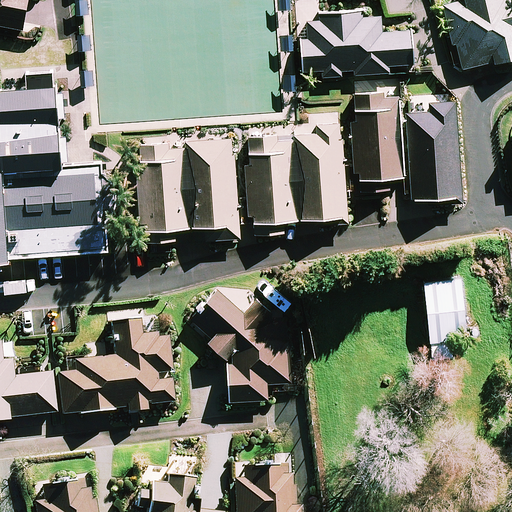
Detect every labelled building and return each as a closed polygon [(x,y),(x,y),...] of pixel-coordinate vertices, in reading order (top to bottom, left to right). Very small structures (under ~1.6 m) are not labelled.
[(0,0),(0,25),(23,30),(29,0),(0,0)] [(456,45),(462,68),(495,60),(496,64),(511,59),(511,0),(465,0),(466,1),(445,6),(454,45),(456,45)] [(303,42),(305,71),(323,69),(323,77),(342,76),(342,70),(354,69),(355,75),(390,72),(389,65),(412,64),(410,32),(382,34),(381,19),(364,20),(363,12),(319,16),(319,22),(309,23),(310,41),(303,42)] [(102,163),(66,166),(59,85),(0,86),(0,265),(14,264),(110,256),(108,224),(114,210),(117,202),(117,192),(115,187),(110,179),(102,171),(102,163)] [(382,92),(353,94),(359,190),(391,188),(391,176),(404,175),(399,97),(383,98),(382,92)] [(461,201),(455,103),(431,104),(432,114),(409,115),(415,197),(446,195),(447,202),(461,201)] [(246,138),(252,233),(286,231),(285,220),(346,216),(340,124),(318,125),(318,137),(280,139),(279,136),(246,138)] [(142,147),(148,240),(178,238),(177,226),(206,224),(207,239),(241,237),(235,141),(186,144),(186,150),(171,151),(170,145),(142,147)] [(471,339),(466,278),(425,281),(430,342),(471,339)] [(229,359),(230,399),(271,398),(270,382),(291,381),(288,317),(274,318),(257,301),(246,314),(220,289),(193,319),(214,338),(212,343),(229,359)] [(60,377),(65,413),(129,405),(130,411),(149,409),(148,402),(175,398),(173,381),(159,383),(157,372),(171,370),(167,338),(155,340),(155,334),(142,336),(140,322),(112,325),(116,355),(73,361),(75,375),(60,377)] [(451,344),(431,345),(432,362),(451,361),(451,344)] [(0,420),(56,413),(51,374),(15,378),(13,359),(0,361),(0,420)] [(283,464),(240,467),(240,480),(235,480),(237,511),(308,511),(308,506),(295,507),(294,486),(289,486),(288,476),(283,476),(283,464)] [(149,510),(149,511),(211,511),(188,509),(192,480),(170,477),(169,485),(153,483),(152,492),(142,490),(139,508),(149,510)] [(83,480),(41,486),(43,499),(37,500),(38,511),(97,511),(96,501),(92,502),(90,492),(85,492),(83,480)]
